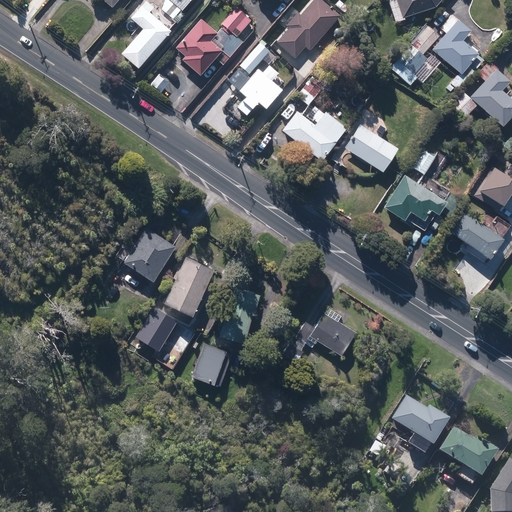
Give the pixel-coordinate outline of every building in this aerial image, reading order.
[(122,52),(139,66),(172,29),(150,10),(154,6),(146,0),(144,0),(131,16),(143,27),(122,52)] [(170,0),(182,10),(190,0),(170,0)] [(310,49),(340,14),(323,0),(311,0),(300,13),(297,11),(286,24),(289,27),(277,41),(295,57),(305,45),(310,49)] [(341,0),(337,0),(333,4),(342,13),(349,7),(341,0)] [(397,0),(403,16),(435,5),(439,0),(397,0)] [(182,58),(200,73),(222,49),(230,56),(243,41),(237,35),(251,19),(236,6),(221,23),(223,24),(222,26),(221,26),(217,30),(201,18),(175,46),(184,55),(182,58)] [(432,48),(461,72),(479,52),(463,38),(471,29),(452,13),(439,27),(445,32),(432,48)] [(413,43),(423,52),(440,35),(429,25),(413,43)] [(239,64),(249,72),(269,49),(260,41),(239,64)] [(389,68),(409,85),(417,76),(413,72),(427,57),(411,43),(389,68)] [(469,95),(502,125),(511,113),(511,97),(501,88),(510,78),(496,66),(469,95)] [(237,106),(247,113),(258,100),(266,107),(282,87),(258,67),(239,89),(246,95),(237,106)] [(450,81),(457,87),(463,80),(457,74),(450,81)] [(297,94),(308,104),(324,84),(312,75),(297,94)] [(385,85),(379,93),(385,98),(392,89),(385,85)] [(454,103),(467,114),(477,103),(464,92),(454,103)] [(282,129),(322,159),(347,126),(326,109),(315,123),(297,109),(282,129)] [(345,145),(383,170),(398,146),(360,122),(345,145)] [(413,166),(424,173),(435,156),(424,148),(413,166)] [(384,206),(424,229),(436,211),(438,213),(440,210),(450,216),(461,197),(450,191),(445,199),(404,173),(384,206)] [(449,230),(489,257),(504,236),(463,209),(449,230)] [(123,260),(153,279),(175,245),(145,226),(123,260)] [(164,301),(193,314),(214,268),(185,254),(164,301)] [(260,294),(233,286),(219,333),(244,340),(252,313),(254,313),(260,294)] [(310,334),(341,354),(355,331),(324,311),(310,334)] [(164,336),(185,349),(196,331),(174,318),(164,336)] [(232,352),(203,341),(191,374),(220,385),(232,352)] [(283,353),(297,361),(303,350),(289,342),(283,353)] [(406,395),(391,419),(433,445),(450,418),(428,405),(427,408),(406,395)] [(439,449),(481,476),(498,449),(477,436),(475,440),(453,426),(439,449)] [(490,489),(490,511),(495,511),(511,511),(511,459),(509,458),(490,489)] [(404,474),(395,485),(403,493),(413,482),(404,474)]
